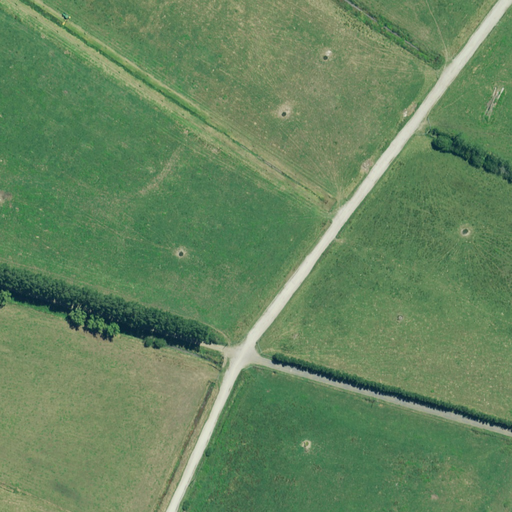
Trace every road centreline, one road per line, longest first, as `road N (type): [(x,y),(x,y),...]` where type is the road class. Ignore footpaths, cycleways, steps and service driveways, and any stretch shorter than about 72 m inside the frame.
road 1 (track): [(169,511),(242,345),(503,0)]
road 2 (unclassified): [(511,427),(242,345)]
